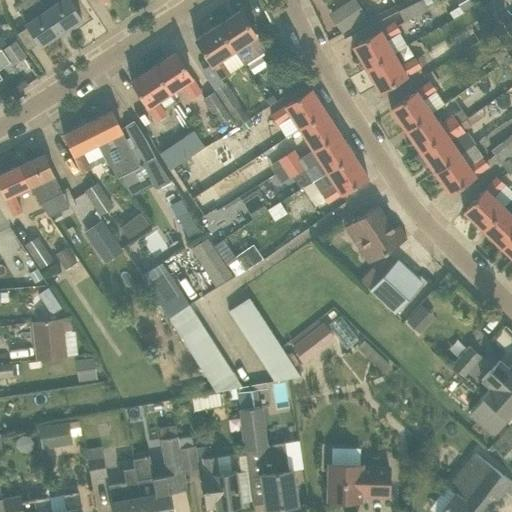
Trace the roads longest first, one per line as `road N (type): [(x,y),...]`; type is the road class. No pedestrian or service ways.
road 1 (residential): [(511,306),(421,218),(313,55),(287,0)]
road 2 (residential): [(0,127),(202,0)]
